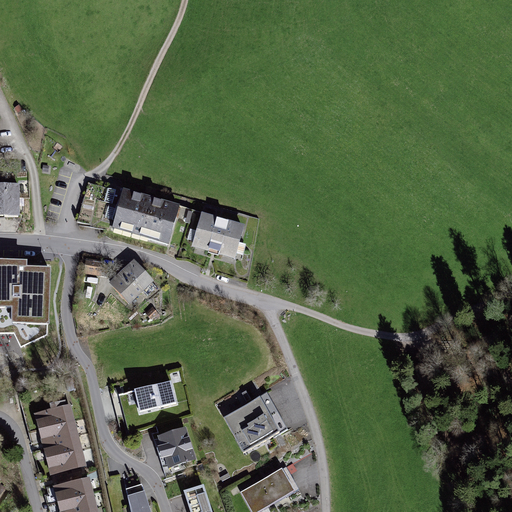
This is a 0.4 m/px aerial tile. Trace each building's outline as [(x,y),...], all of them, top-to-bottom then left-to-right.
[(179,209),(89,183),(77,222),(114,229),(114,230),(168,246),(179,209)] [(18,187),(0,186),(0,217),(18,217),(18,187)] [(243,228),(202,217),(194,245),(235,257),(243,228)] [(0,332),(29,333),(34,342),(47,335),(50,271),(26,270),(26,264),(0,262),(0,332)] [(101,264),(88,262),(87,272),(99,274),(101,264)] [(126,272),(143,291),(148,296),(157,288),(135,264),(126,272)] [(109,266),(101,265),(99,276),(107,277),(109,266)] [(143,291),(126,272),(112,285),(129,303),(143,291)] [(151,319),(157,314),(154,310),(148,315),(151,319)] [(171,383),(119,396),(125,417),(176,404),(171,383)] [(234,438),(278,413),(267,393),(252,402),(253,403),(224,419),(234,438)] [(53,411),(39,415),(43,430),(73,422),(69,407),(66,408),(64,402),(51,406),(53,411)] [(278,413),(234,438),(244,454),(272,438),(273,439),(288,430),(278,413)] [(73,422),(43,430),(47,444),(77,436),(73,422)] [(185,430),(160,438),(169,468),(194,460),(185,430)] [(77,436),(47,444),(51,459),(81,451),(77,436)] [(81,451),(51,459),(55,474),(85,466),(81,451)] [(286,468),(241,493),(251,511),(260,511),(299,490),(286,468)] [(88,480),(58,488),(62,502),(92,494),(88,480)] [(139,486),(126,490),(130,511),(150,511),(145,492),(141,493),(139,486)] [(211,511),(203,487),(185,493),(190,511),(211,511)] [(92,494),(62,502),(64,511),(84,511),(96,509),(92,494)]
